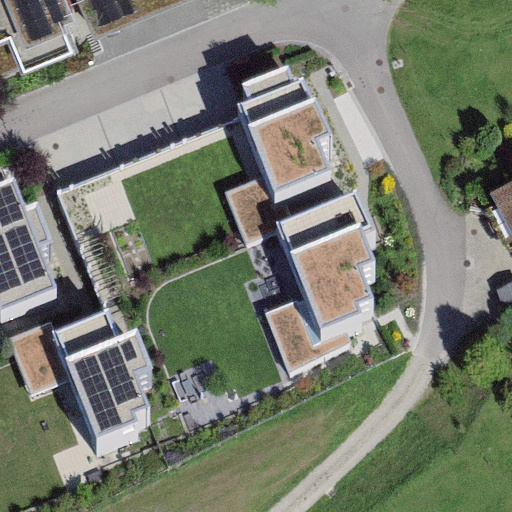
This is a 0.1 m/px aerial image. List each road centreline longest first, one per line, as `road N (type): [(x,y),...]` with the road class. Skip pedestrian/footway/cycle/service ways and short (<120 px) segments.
road 1 (track): [(288,511),(393,410),(433,339),(443,271),(432,206),(369,69),(329,5)]
road 2 (residential): [(0,134),(329,5)]
